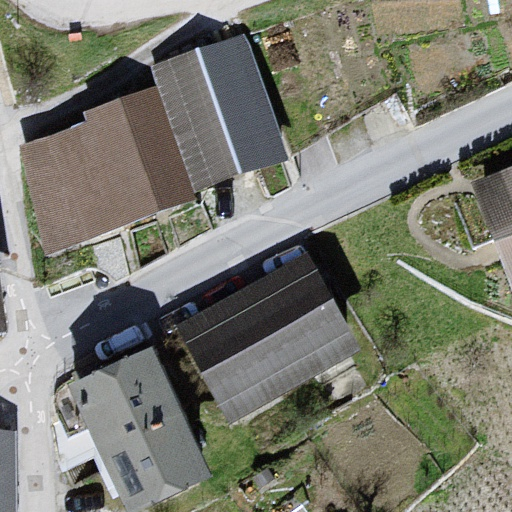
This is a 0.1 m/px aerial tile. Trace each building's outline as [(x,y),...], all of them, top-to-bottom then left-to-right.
[(240,39),(156,68),(195,179),(279,150),(240,39)] [(189,188),(155,92),(93,114),(96,122),(25,148),(48,249),(189,188)] [(511,170),(478,183),(511,273),(511,170)] [(305,258),(184,325),(231,410),(352,343),(305,258)] [(151,351),(75,385),(127,501),(203,467),(151,351)] [(11,511),(10,432),(0,430),(0,511),(11,511)]
